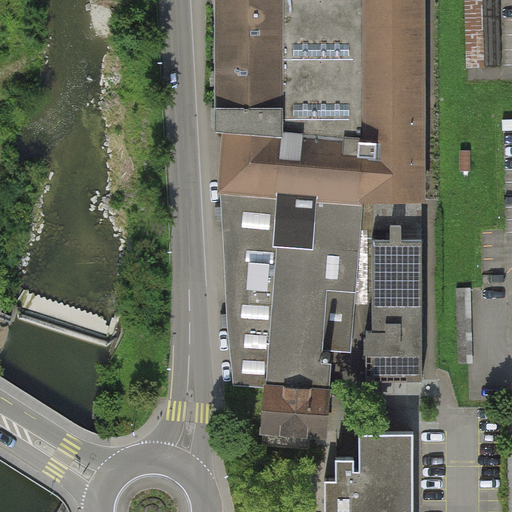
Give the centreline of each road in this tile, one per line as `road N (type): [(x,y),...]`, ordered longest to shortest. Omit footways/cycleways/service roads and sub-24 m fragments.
road 1 (tertiary): [(175,0),(191,327)]
road 2 (tertiary): [(199,483),(206,413),(191,327)]
road 3 (secondary): [(123,468),(0,405)]
road 4 (tertiary): [(191,327),(179,411),(155,458)]
road 5 (secondary): [(0,432),(99,510)]
